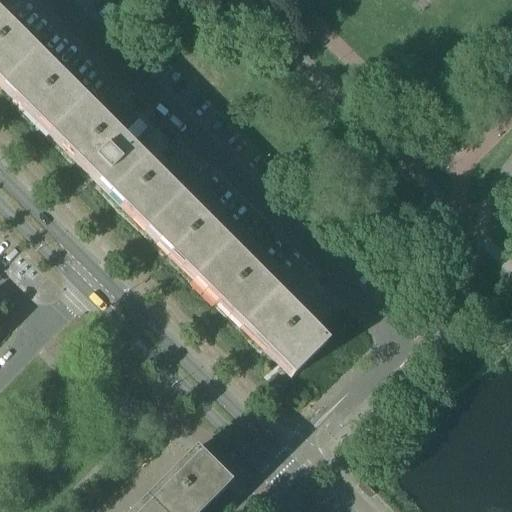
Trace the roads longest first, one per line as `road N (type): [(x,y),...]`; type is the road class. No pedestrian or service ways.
road 1 (tertiary): [(338,511),(96,274)]
road 2 (tertiary): [(81,290),(304,511)]
road 3 (tertiary): [(96,274),(0,178)]
